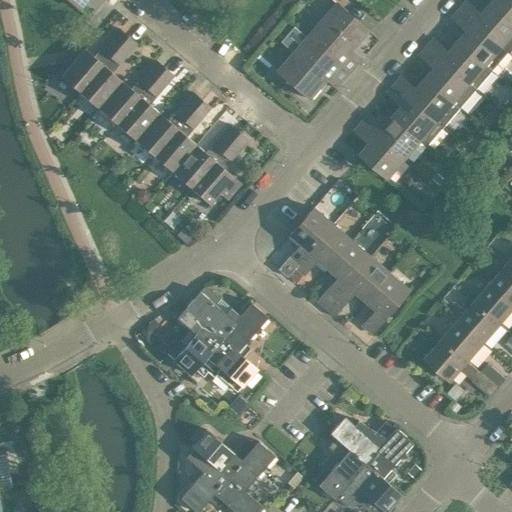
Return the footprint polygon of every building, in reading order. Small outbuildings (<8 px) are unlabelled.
[(464,0),(463,0),(458,7),(501,44),(507,50),(508,51),(511,46),(511,21),(492,4),(482,15),(464,0)] [(511,0),(495,0),(492,4),(511,21),(511,0)] [(337,1),(307,35),(348,72),(361,57),(349,46),(367,26),(337,1)] [(458,7),(451,15),(469,31),(460,42),(491,68),(507,50),(501,44),(458,7)] [(73,58),(60,73),(79,89),(128,33),(119,25),(94,54),(84,45),(73,58)] [(128,33),(79,89),(97,105),(121,77),(112,69),(137,41),(128,33)] [(307,35),(278,69),(307,95),(324,75),(337,86),(348,72),(307,35)] [(432,37),(425,45),(474,87),(491,68),(460,42),(450,53),(432,37)] [(425,45),(418,53),(436,69),(427,79),(458,106),(474,87),(425,45)] [(121,77),(97,105),(116,121),(164,65),(156,58),(132,86),(121,77)] [(164,65),(116,121),(134,137),(159,109),(149,101),(174,73),(164,65)] [(400,74),(393,82),(442,124),(458,106),(427,79),(418,90),(400,74)] [(393,82),(386,90),(404,106),(395,117),(420,138),(422,136),(427,140),(442,124),(393,82)] [(159,109),(134,137),(153,153),(202,97),(193,89),(169,118),(159,109)] [(202,97),(153,153),(171,169),(196,141),(186,133),(211,105),(202,97)] [(367,112),(360,120),(404,157),(420,138),(395,117),(386,128),(367,112)] [(360,120),(353,128),(372,143),(363,154),(362,155),(382,172),(387,176),(404,157),(360,120)] [(476,121),(469,129),(477,136),(484,128),(476,121)] [(196,141),(171,169),(190,185),(239,129),(230,122),(206,150),(196,141)] [(239,129),(190,185),(209,202),(220,189),(227,196),(241,180),(224,165),(248,137),(239,129)] [(436,169),(431,175),(438,181),(443,175),(436,169)] [(137,188),(136,195),(141,200),(148,197),(150,190),(144,185),(137,188)] [(333,187),(327,195),(334,202),(341,194),(333,187)] [(303,241),(280,267),(287,273),(288,273),(294,266),(332,222),(313,205),(291,231),(303,241)] [(332,222),(294,266),(302,273),(303,273),(318,255),(328,264),(351,238),(332,222)] [(187,226),(180,232),(186,240),(193,234),(187,226)] [(340,274),(317,299),(325,306),(369,255),(362,248),(365,245),(354,236),(351,239),(351,238),(328,264),(340,274)] [(369,255),(325,306),(333,313),(355,287),(366,296),(388,271),(369,255)] [(511,268),(506,262),(489,281),(511,300),(511,268)] [(294,266),(288,273),(296,280),(302,273),(294,266)] [(377,306),(362,324),(370,331),(407,288),(388,271),(366,296),(377,306)] [(474,298),(473,299),(499,322),(511,307),(511,300),(489,281),(474,298)] [(199,289),(184,306),(197,316),(220,336),(239,314),(230,306),(204,284),(200,290),(199,289)] [(467,307),(457,318),(483,341),(499,322),(473,299),(474,298),(469,294),(462,302),(467,307)] [(239,314),(220,336),(243,356),(250,347),(244,341),(267,315),(251,301),(239,314)] [(178,339),(166,352),(172,357),(189,372),(193,367),(220,336),(197,316),(196,317),(178,339)] [(457,318),(441,336),(467,359),(468,359),(483,341),(457,318)] [(511,333),(503,342),(511,349),(511,333)] [(220,336),(193,367),(202,374),(209,366),(236,390),(256,367),(243,356),(220,336)] [(441,336),(424,355),(451,377),(460,367),(472,376),(471,377),(490,394),(497,385),(479,369),(480,369),(468,359),(467,359),(441,336)] [(480,369),(479,369),(497,385),(504,377),(486,362),(480,369)] [(261,370),(254,378),(261,383),(268,376),(261,370)] [(233,394),(227,402),(234,408),(241,401),(233,394)] [(345,414),(330,431),(336,436),(365,462),(396,426),(395,425),(394,427),(384,419),(376,428),(358,417),(354,422),(345,414)] [(396,426),(365,462),(387,480),(394,471),(389,467),(412,440),(396,426)] [(191,444),(193,446),(227,475),(254,444),(245,436),(237,445),(232,451),(206,428),(191,444)] [(326,467),(316,478),(316,481),(318,483),(334,497),(336,496),(365,462),(336,436),(328,445),(337,452),(337,461),(331,468),(329,467),(326,467)] [(254,444),(227,475),(250,494),(257,485),(252,480),(274,454),(258,439),(254,444)] [(202,470),(180,496),(196,510),(208,497),(227,475),(193,446),(185,455),(202,470)] [(365,462),(336,496),(345,504),(355,492),(364,490),(386,509),(401,492),(387,480),(365,462)] [(416,462),(408,471),(416,477),(423,468),(416,462)] [(227,475),(208,497),(218,505),(223,499),(237,511),(257,511),(263,505),(250,494),(227,475)]
